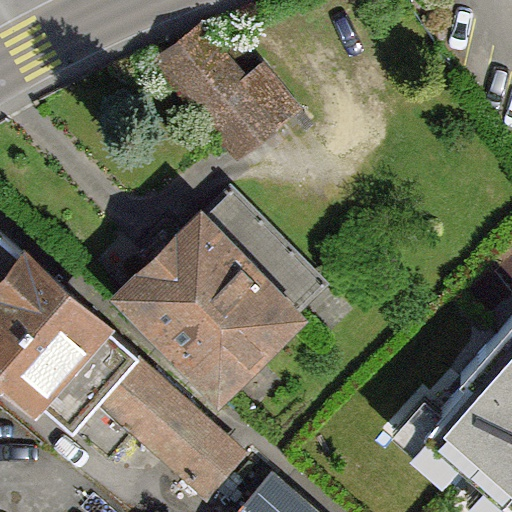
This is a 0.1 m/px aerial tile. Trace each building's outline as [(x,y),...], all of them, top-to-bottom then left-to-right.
[(240,77),(199,27),(159,56),(238,150),(295,103),(260,61),(240,77)] [(230,185),(123,289),(218,385),(294,310),(282,297),(312,267),(230,185)] [(0,363),(72,426),(73,425),(109,458),(136,427),(205,487),(239,448),(135,355),(137,352),(0,230),(0,363)] [(511,314),(461,373),(467,378),(425,425),(511,502),(511,314)] [(322,511),(293,486),(270,511),(322,511)]
